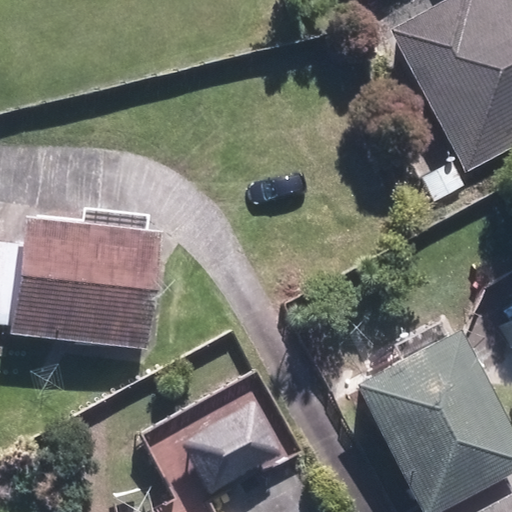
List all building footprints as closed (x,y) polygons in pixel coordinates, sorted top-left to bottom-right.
[(454,0),(438,0),(377,34),(456,177),(511,146),(511,0),(463,0),(456,4),(454,0)] [(144,237),(4,220),(0,255),(0,337),(130,353),(144,237)] [(428,511),(509,468),(437,336),(338,389),(404,511),(428,511)] [(268,456),(237,405),(164,447),(195,499),(268,456)] [(511,511),(511,487),(464,511),(511,511)]
